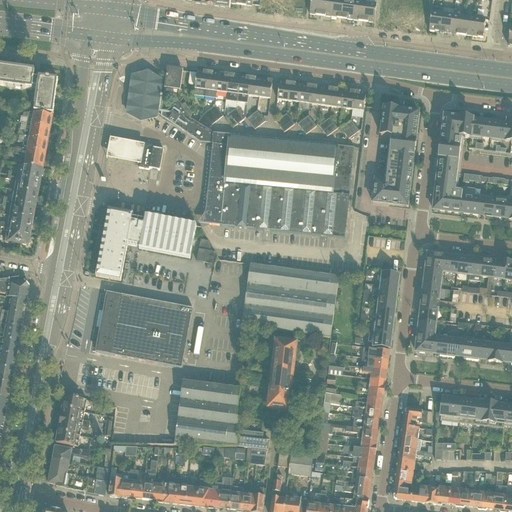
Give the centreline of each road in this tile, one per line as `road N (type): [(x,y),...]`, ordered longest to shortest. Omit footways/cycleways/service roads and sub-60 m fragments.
road 1 (primary): [(171,43),(511,85)]
road 2 (residential): [(171,43),(197,56),(436,96)]
road 3 (primary): [(340,46),(116,13)]
road 4 (secondary): [(59,276),(15,494)]
road 5 (unknown): [(193,203),(199,223),(226,243),(347,255),(357,250),(362,220)]
road 6 (primary): [(511,70),(340,46)]
road 7 (secondary): [(59,276),(87,118)]
road 8 (unclassified): [(494,55),(374,40),(340,46)]
road 9 (residential): [(397,378),(419,236)]
road 10 (residential): [(419,236),(436,96)]
road 11 (residential): [(379,509),(397,378)]
